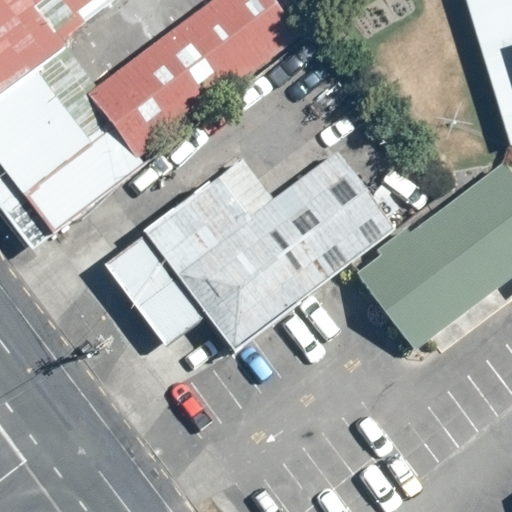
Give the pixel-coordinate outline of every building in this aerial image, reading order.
[(0,0),(0,55),(40,25),(20,0),(0,0)] [(265,24),(247,0),(150,0),(50,74),(102,144),(265,24)] [(511,2),(510,3),(509,0),(436,0),(479,131),(511,120),(511,2)] [(0,57),(0,231),(101,156),(73,119),(56,133),(0,57)] [(358,208),(305,135),(238,184),(207,142),(68,245),(132,331),(165,307),(185,335),(358,208)] [(511,233),(511,208),(469,152),(311,268),(366,341),(511,233)] [(511,488),(511,450),(494,464),(511,488)]
